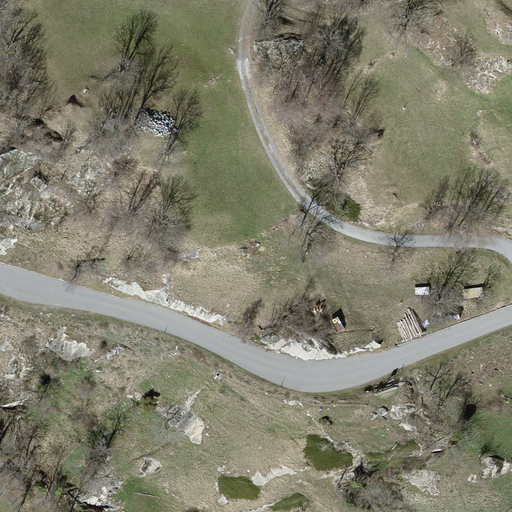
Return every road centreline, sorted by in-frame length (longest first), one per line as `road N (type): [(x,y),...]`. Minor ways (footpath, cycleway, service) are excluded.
road 1 (unclassified): [(0,273),(160,318),(305,377),(375,366),(511,315)]
road 2 (track): [(511,254),(496,242),(375,239),(324,220),(280,172),(257,115),(244,74),(250,0)]
